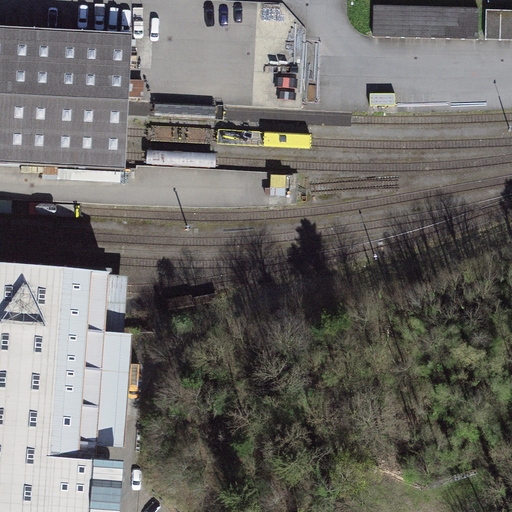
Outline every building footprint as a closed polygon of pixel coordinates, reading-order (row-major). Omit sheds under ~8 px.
[(478,10),(374,8),(374,37),(477,40),(478,10)] [(511,11),(486,11),(486,40),(511,41),(511,11)] [(132,38),(0,31),(0,165),(125,172),(125,157),(127,133),(128,109),(132,38)] [(361,111),(362,86),(312,85),(311,109),(361,111)] [(0,511),(92,511),(95,478),(104,479),(105,467),(96,466),(107,311),(108,290),(109,274),(0,266),(0,511)] [(128,276),(109,274),(108,290),(107,311),(96,466),(105,467),(104,479),(95,478),(92,511),(120,511),(133,335),(124,335),(126,308),(127,289),(128,276)]
